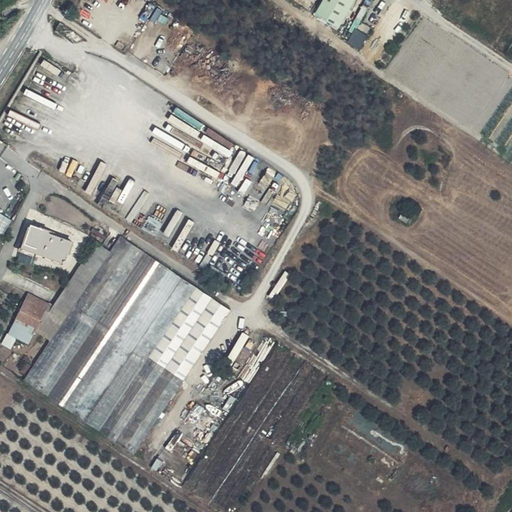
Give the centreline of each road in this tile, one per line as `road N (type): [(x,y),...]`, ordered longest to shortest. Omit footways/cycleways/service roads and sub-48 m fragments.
road 1 (unknown): [(250,313),(43,177)]
road 2 (unknown): [(250,313),(310,189),(245,138)]
